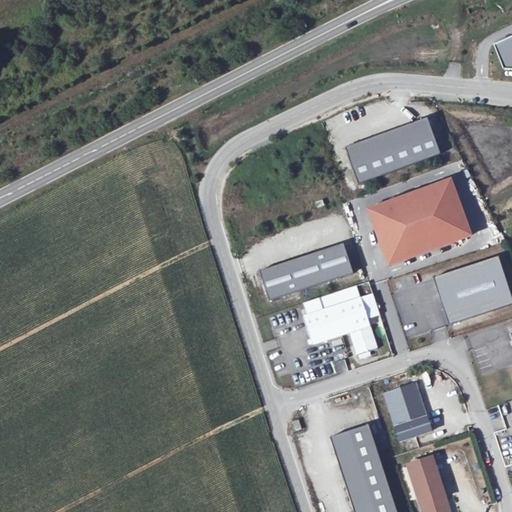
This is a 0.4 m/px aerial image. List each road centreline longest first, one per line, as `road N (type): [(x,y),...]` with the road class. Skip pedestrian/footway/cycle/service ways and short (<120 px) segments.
road 1 (unclassified): [(305,511),(210,207),(215,172),(240,149),(361,84),(511,88)]
road 2 (primary): [(392,0),(0,201)]
